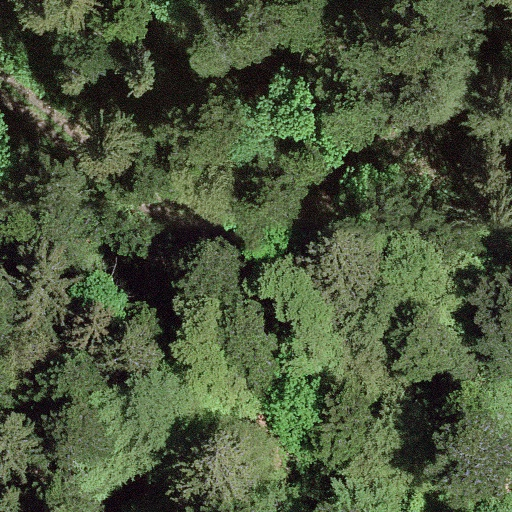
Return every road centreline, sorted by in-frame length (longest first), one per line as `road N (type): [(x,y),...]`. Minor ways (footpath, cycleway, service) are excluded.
road 1 (track): [(47,0),(338,139),(511,191)]
road 2 (track): [(279,511),(269,432),(338,139)]
